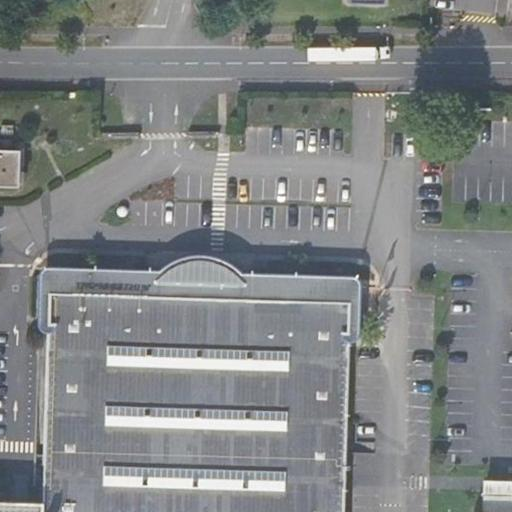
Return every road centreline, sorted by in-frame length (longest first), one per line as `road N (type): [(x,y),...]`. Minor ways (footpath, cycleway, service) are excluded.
road 1 (unclassified): [(0,62),(511,63)]
road 2 (unknown): [(391,250),(33,226)]
